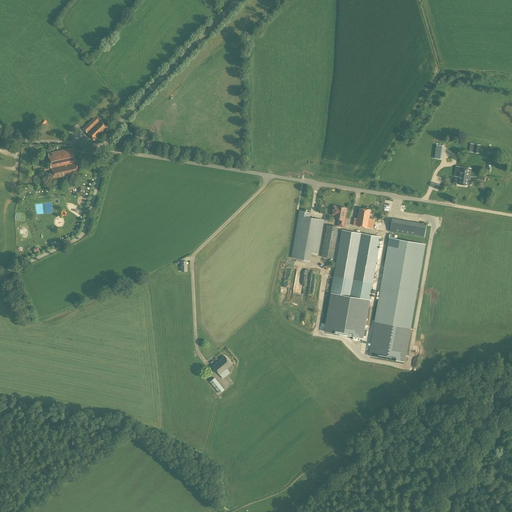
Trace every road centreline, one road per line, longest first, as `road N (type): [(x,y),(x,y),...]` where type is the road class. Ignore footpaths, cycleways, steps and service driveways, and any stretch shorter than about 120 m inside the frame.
road 1 (unclassified): [(511,215),(106,148)]
road 2 (unclassified): [(106,148),(114,127),(237,0)]
road 3 (unclassified): [(0,278),(81,234),(106,148)]
